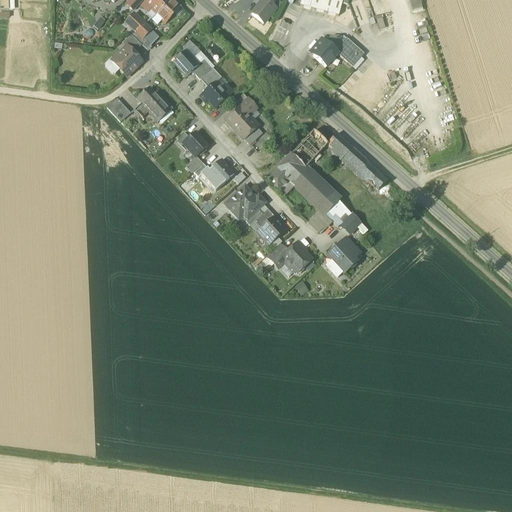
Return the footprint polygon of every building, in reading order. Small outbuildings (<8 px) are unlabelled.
[(12,0),(0,0),(0,9),(13,9),(12,0)] [(141,0),(130,0),(126,5),(132,11),(142,1),(141,0)] [(147,0),(144,4),(150,10),(155,15),(170,0),(147,0)] [(180,8),(171,0),(170,0),(155,15),(156,16),(152,21),(156,25),(160,21),(164,25),(180,8)] [(263,0),(251,15),(263,24),(276,9),(264,0),(263,0)] [(302,0),(300,7),(338,17),(342,0),(302,0)] [(148,12),(150,10),(144,4),(142,6),(148,12)] [(411,9),(413,15),(424,12),(422,6),(411,9)] [(150,31),(144,26),(133,16),(126,24),(136,33),(142,39),(150,31)] [(373,18),(377,31),(384,29),(380,16),(373,18)] [(99,18),(93,25),(97,29),(104,21),(99,18)] [(150,31),(142,39),(150,47),(157,39),(150,31)] [(146,51),(150,47),(142,39),(136,33),(131,37),(141,47),(146,51)] [(126,48),(133,55),(141,47),(131,37),(122,44),(126,48)] [(352,68),(355,71),(363,62),(360,60),(364,56),(346,40),(344,42),(339,38),(330,38),(327,41),(326,40),(323,43),(337,55),(337,56),(352,69),(352,68)] [(313,57),(326,68),(337,56),(337,55),(323,43),(321,41),(316,46),(319,49),(313,57)] [(192,46),(185,53),(192,61),(199,54),(192,46)] [(309,54),(313,57),(319,49),(316,46),(309,54)] [(126,48),(112,61),(119,68),(118,70),(119,71),(126,78),(141,64),(133,55),(126,48)] [(197,67),(192,61),(185,53),(173,64),(186,78),(192,73),(198,67),(197,67)] [(114,75),(119,71),(118,70),(119,68),(112,61),(111,59),(105,65),(105,68),(112,75),(114,75)] [(192,73),(200,82),(212,71),(208,66),(204,69),(200,65),(197,67),(198,67),(192,73)] [(212,71),(200,82),(208,91),(214,85),(214,86),(217,84),(213,79),(216,76),(212,71)] [(214,86),(220,92),(226,87),(227,85),(222,79),(221,80),(216,76),(213,79),(217,84),(214,86)] [(215,110),(227,100),(220,92),(214,86),(214,85),(208,91),(202,96),(208,103),(215,110)] [(232,95),(226,87),(220,92),(227,100),(232,95)] [(149,113),(149,114),(163,102),(156,95),(155,95),(149,89),(137,100),(141,105),(149,113)] [(205,105),(208,103),(202,96),(199,99),(205,105)] [(230,109),(234,113),(239,108),(239,109),(247,102),(243,97),(230,109)] [(107,109),(119,124),(130,115),(119,100),(107,109)] [(172,112),(163,102),(149,114),(158,124),(159,123),(157,121),(169,110),(171,113),(172,112)] [(247,102),(239,109),(248,118),(255,112),(255,110),(247,102)] [(135,112),(142,120),(149,113),(141,105),(135,112)] [(243,142),(249,137),(256,130),(258,129),(248,118),(239,109),(239,108),(234,113),(225,121),(243,142)] [(157,121),(159,123),(171,113),(169,110),(157,121)] [(262,136),(256,130),(249,137),(254,143),(262,136)] [(290,157),(304,170),(327,146),(326,145),(312,132),(290,157)] [(177,143),(182,148),(183,147),(183,146),(189,140),(185,135),(177,143)] [(183,147),(196,160),(208,149),(194,135),(189,140),(183,146),(183,147)] [(327,146),(332,150),(341,140),(337,135),(336,135),(326,145),(327,146)] [(332,150),(348,164),(357,154),(341,140),(332,150)] [(363,159),(357,154),(348,164),(354,170),(363,159)] [(294,187),(312,205),(326,191),(304,170),(290,157),(277,171),(288,182),(291,184),(289,185),(292,189),(294,187)] [(372,167),(363,159),(354,170),(379,192),(388,182),(372,167)] [(191,175),(193,174),(202,165),(197,161),(187,171),(191,175)] [(220,162),(209,173),(208,173),(211,176),(205,182),(215,193),(233,176),(220,162)] [(207,171),(202,165),(193,174),(198,179),(200,177),(207,171)] [(200,177),(205,182),(211,176),(208,173),(209,173),(207,171),(200,177)] [(267,181),(277,192),(288,182),(277,171),(267,181)] [(277,192),(283,198),(292,189),(289,185),(291,184),(288,182),(277,192)] [(245,218),(247,220),(258,210),(263,205),(257,199),(255,201),(244,189),(225,206),(234,216),(238,212),(240,213),(245,218)] [(317,210),(318,211),(331,196),(326,191),(312,205),(317,210)] [(350,215),(331,196),(318,211),(319,212),(332,224),(338,229),(352,214),(351,214),(350,215)] [(249,227),(254,223),(262,215),(258,210),(247,220),(245,218),(243,220),(249,227)] [(267,211),(262,215),(254,223),(261,231),(274,219),(267,211)] [(325,232),(332,224),(319,212),(307,224),(318,235),(323,230),(325,232)] [(352,215),(349,218),(357,226),(360,224),(352,215)] [(341,227),(349,235),(357,226),(349,218),(341,227)] [(257,234),(268,246),(285,231),(274,219),(261,231),(257,234)] [(327,257),(333,263),(343,274),(344,275),(349,270),(352,270),(356,266),(356,263),(353,261),(359,255),(345,239),(336,247),(336,248),(327,257)] [(298,275),(300,275),(303,271),(304,269),(303,269),(311,262),(304,254),(306,253),(297,244),(287,254),(282,258),(279,256),(271,263),(276,269),(283,263),(285,263),(295,274),(296,273),(298,275)] [(266,258),(271,263),(279,256),(282,258),(287,254),(279,246),(266,258)] [(260,262),(265,271),(271,267),(265,259),(260,262)] [(337,279),(343,274),(333,263),(327,268),(337,279)]
